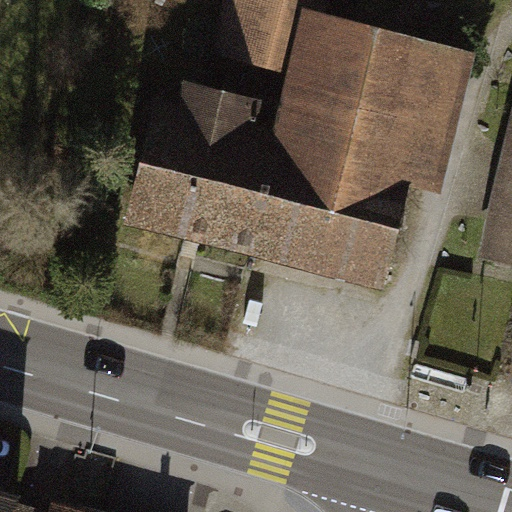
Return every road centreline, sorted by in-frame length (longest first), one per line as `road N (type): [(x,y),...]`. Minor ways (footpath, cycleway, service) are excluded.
road 1 (secondary): [(0,354),(462,492)]
road 2 (unknown): [(468,146),(369,405)]
